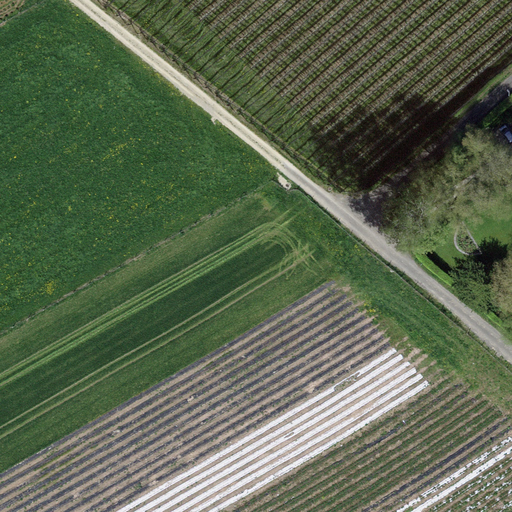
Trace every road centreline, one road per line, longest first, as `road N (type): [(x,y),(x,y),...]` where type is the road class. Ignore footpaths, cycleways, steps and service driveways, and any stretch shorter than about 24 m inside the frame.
road 1 (track): [(79,0),(354,221)]
road 2 (residential): [(354,221),(511,93)]
